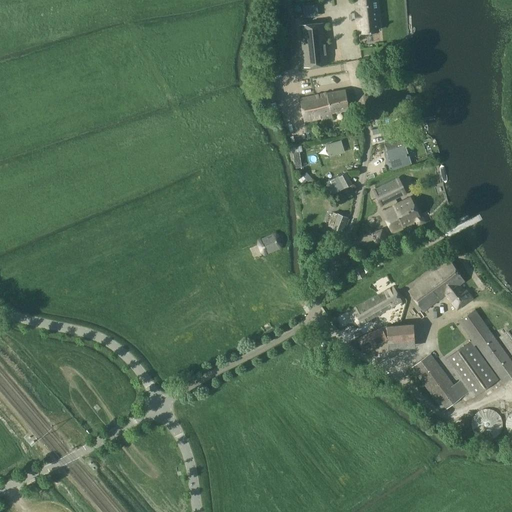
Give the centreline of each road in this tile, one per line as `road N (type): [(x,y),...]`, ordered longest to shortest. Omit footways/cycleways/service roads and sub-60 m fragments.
road 1 (unclassified): [(160,404),(312,314),(349,231),(368,146),(350,61)]
road 2 (track): [(312,314),(438,414),(511,394)]
road 3 (unclassified): [(160,404),(111,344),(0,308)]
road 4 (unclassified): [(0,490),(160,404)]
